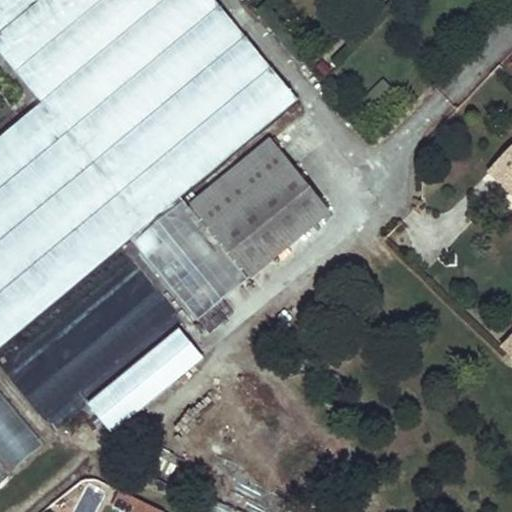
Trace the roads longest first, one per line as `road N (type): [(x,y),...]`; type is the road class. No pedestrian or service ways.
road 1 (residential): [(386,184),(164,410)]
road 2 (residential): [(386,184),(511,46)]
